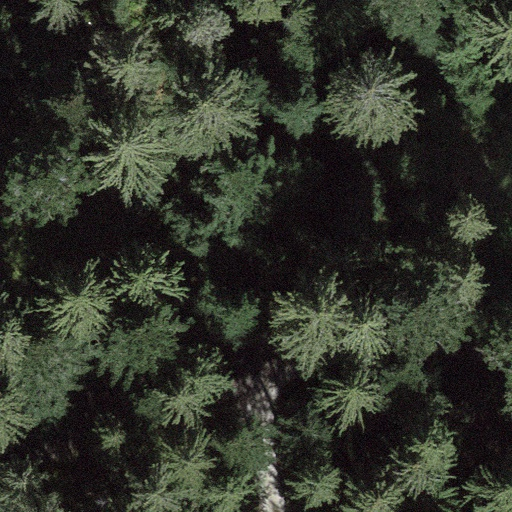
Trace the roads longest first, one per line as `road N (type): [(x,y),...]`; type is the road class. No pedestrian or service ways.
road 1 (track): [(511,371),(121,368),(0,332)]
road 2 (track): [(0,474),(121,368)]
road 3 (track): [(294,511),(241,367)]
